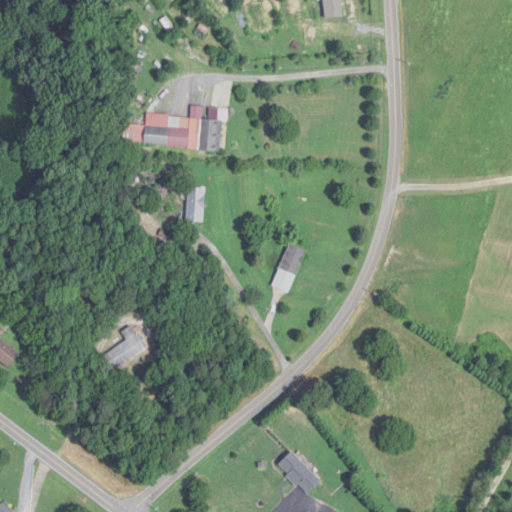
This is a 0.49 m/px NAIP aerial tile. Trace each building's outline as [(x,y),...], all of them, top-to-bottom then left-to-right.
[(125,143),(221,152),(224,122),(202,120),(204,105),(194,104),(191,130),(170,128),(171,115),(148,113),(147,126),(127,124),(125,143)] [(306,250),(288,245),(275,289),(293,294),(306,250)] [(123,332),(129,341),(104,357),(114,372),(149,351),(134,326),(123,332)] [(21,354),(0,339),(0,361),(11,369),(21,354)] [(194,372),(180,361),(175,367),(189,379),(194,372)] [(323,483),(293,453),(279,467),(309,496),(323,483)] [(0,511),(16,511),(17,510),(0,501),(0,511)]
